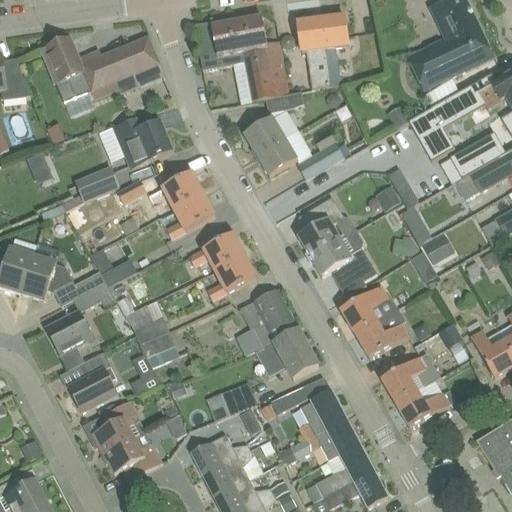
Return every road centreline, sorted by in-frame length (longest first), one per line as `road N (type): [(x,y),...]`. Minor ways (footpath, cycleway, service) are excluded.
road 1 (residential): [(398,459),(193,106),(170,40),(167,0)]
road 2 (residential): [(97,508),(22,369),(0,355)]
road 3 (tertiary): [(0,22),(167,0)]
road 4 (residential): [(398,459),(511,394)]
road 5 (residential): [(197,511),(183,483),(161,476),(97,508)]
